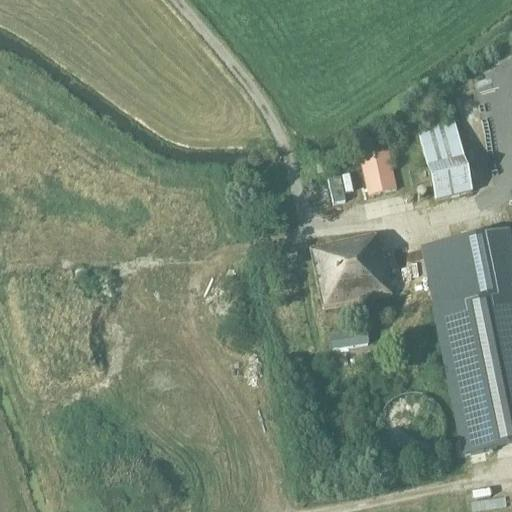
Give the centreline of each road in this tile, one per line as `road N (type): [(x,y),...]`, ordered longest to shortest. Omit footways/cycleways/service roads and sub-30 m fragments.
road 1 (track): [(282,144),(309,238),(437,211)]
road 2 (track): [(337,511),(511,475)]
road 3 (track): [(511,134),(502,139),(508,184),(437,211)]
